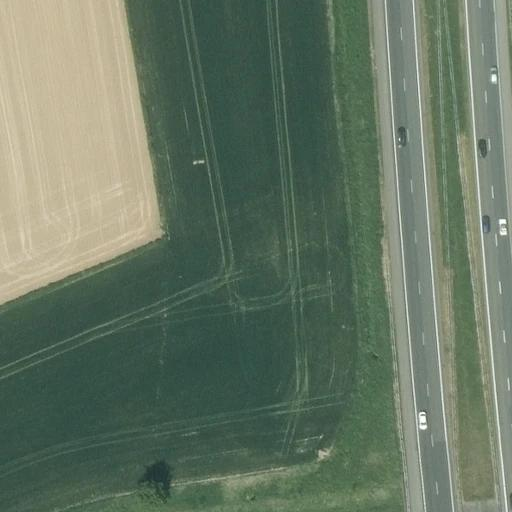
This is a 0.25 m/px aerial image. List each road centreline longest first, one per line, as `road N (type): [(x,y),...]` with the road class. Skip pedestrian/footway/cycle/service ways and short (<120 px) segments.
road 1 (motorway): [(399,0),(438,511)]
road 2 (motorway): [(511,408),(479,0)]
